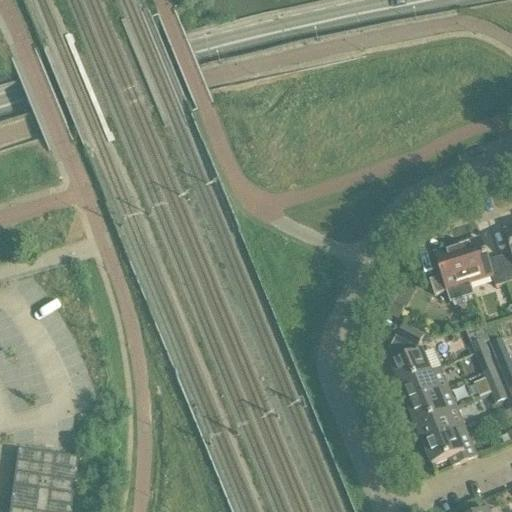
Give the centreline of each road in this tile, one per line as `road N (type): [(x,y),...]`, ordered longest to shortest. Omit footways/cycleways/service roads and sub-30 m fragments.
road 1 (tertiary): [(385,511),(334,387),(338,325),(404,208),(511,165)]
road 2 (secondary): [(434,0),(192,54)]
road 3 (secondary): [(0,108),(192,54)]
